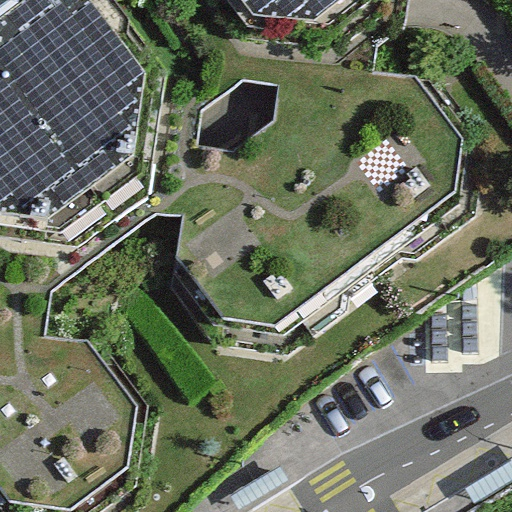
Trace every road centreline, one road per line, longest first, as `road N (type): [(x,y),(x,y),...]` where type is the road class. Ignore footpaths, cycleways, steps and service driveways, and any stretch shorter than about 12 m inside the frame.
road 1 (unknown): [(511,85),(503,79),(456,89),(390,120),(0,382)]
road 2 (tertiary): [(335,511),(511,414)]
